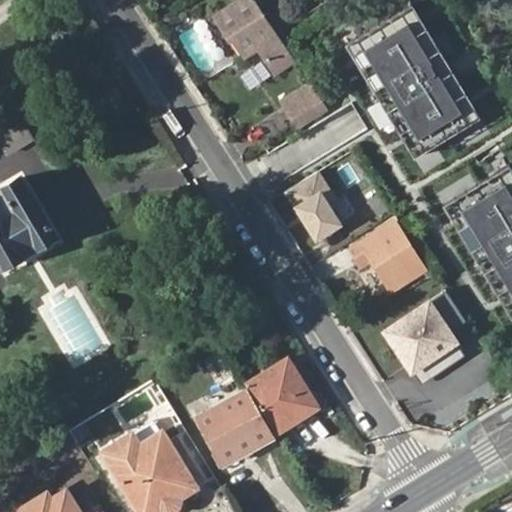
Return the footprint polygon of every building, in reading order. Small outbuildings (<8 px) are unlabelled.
[(246,28),(258,47),(275,74),(293,63),(252,0),(241,0),(215,18),(228,38),(231,36),(246,28)] [(407,0),(406,0),(342,39),(413,156),(479,116),(407,0)] [(244,56),(258,47),(246,28),(231,36),(244,56)] [(311,91),(290,104),(298,116),(319,104),(311,91)] [(19,116),(0,127),(0,144),(5,153),(31,137),(19,116)] [(511,171),(506,161),(441,201),(511,318),(511,317),(511,171)] [(321,167),(282,191),(314,241),(342,224),(333,208),(342,202),(321,167)] [(367,177),(340,195),(363,227),(389,209),(367,177)] [(20,178),(0,191),(0,257),(5,264),(55,232),(20,178)] [(423,268),(403,238),(400,240),(391,226),(364,243),(392,288),(423,268)] [(55,232),(5,264),(0,267),(6,276),(64,238),(59,230),(55,232)] [(427,298),(380,329),(408,371),(455,340),(427,298)] [(287,359),(246,384),(276,432),(294,420),(290,414),(312,400),(287,359)] [(197,417),(222,461),(270,434),(252,402),(240,408),(234,397),(197,417)] [(104,452),(140,511),(141,511),(156,503),(157,506),(161,509),(167,509),(169,508),(172,505),(173,503),(173,499),(171,494),(185,485),(180,477),(187,472),(163,434),(141,446),(134,434),(104,452)] [(76,511),(65,494),(50,503),(46,496),(20,511),(76,511)]
